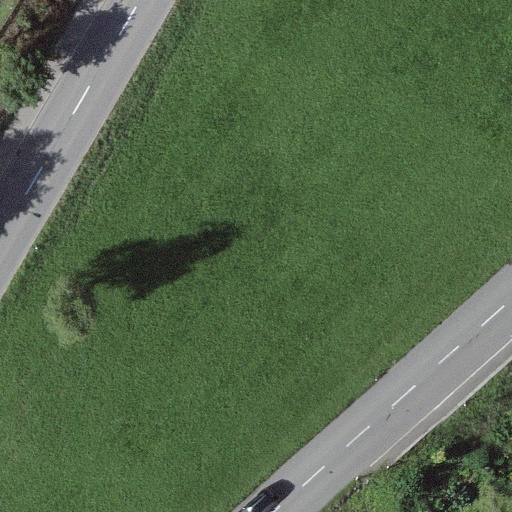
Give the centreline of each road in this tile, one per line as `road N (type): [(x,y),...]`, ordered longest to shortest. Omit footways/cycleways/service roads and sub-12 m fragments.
road 1 (tertiary): [(276,511),(511,304)]
road 2 (secondary): [(141,0),(0,240)]
